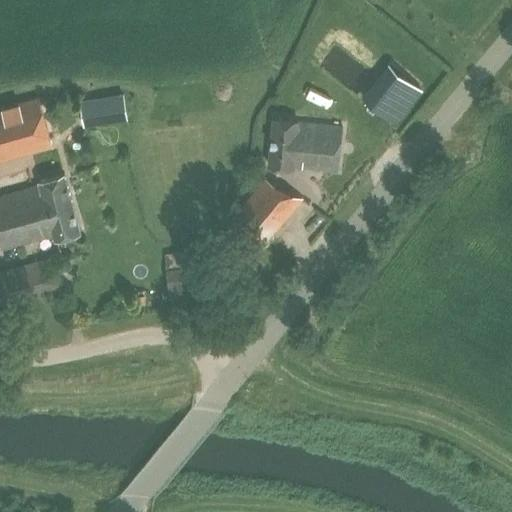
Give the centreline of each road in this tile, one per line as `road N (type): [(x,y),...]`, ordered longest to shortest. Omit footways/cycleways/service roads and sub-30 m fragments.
road 1 (unclassified): [(238,373),(511,36)]
road 2 (unclassified): [(238,373),(200,346),(152,332),(44,359),(0,347)]
road 3 (unclassified): [(125,511),(208,408)]
